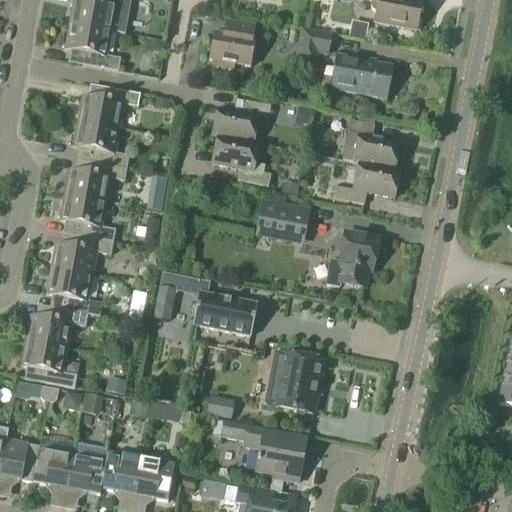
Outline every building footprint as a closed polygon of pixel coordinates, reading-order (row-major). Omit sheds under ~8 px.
[(129,14),(131,1),(127,0),(96,0),(96,7),(79,4),(73,3),(68,27),(111,35),(122,37),(127,14),(129,14)] [(172,0),(163,0),(162,6),(171,8),(172,0)] [(402,0),(376,0),(379,1),(374,26),(415,34),(421,6),(405,3),(402,0)] [(254,30),(229,25),(227,37),(224,39),(213,37),(208,64),(211,65),(209,74),(232,78),(234,69),(249,72),(254,44),(252,43),(254,30)] [(352,25),(349,40),(364,43),(367,29),(352,25)] [(86,57),(84,70),(118,76),(120,62),(106,60),(111,35),(68,27),(64,53),(70,54),(86,57)] [(327,58),(331,39),(321,38),(302,34),(296,65),(315,69),(317,57),(327,58)] [(338,61),(332,94),(386,105),(393,71),(338,61)] [(111,93),(108,105),(88,101),(82,100),(77,125),(120,133),(124,109),(138,111),(140,98),(111,93)] [(212,140),(216,141),(217,141),(252,148),(253,147),(258,120),(268,122),(270,110),(246,106),(244,117),(239,116),(217,112),(212,140)] [(314,114),(304,112),(301,128),(311,130),(314,114)] [(73,151),(79,152),(99,155),(97,167),(127,173),(129,160),(115,157),(120,133),(77,125),(73,151)] [(399,146),(372,141),(374,129),(350,125),(348,137),(343,164),(353,166),(353,167),(358,168),(358,167),(394,174),(394,173),(399,146)] [(212,168),(239,173),(237,185),(239,186),(268,191),(270,179),(263,177),(264,169),(254,167),(258,148),(253,147),(252,148),(217,141),(216,141),(212,168)] [(95,179),(74,175),(68,174),(64,199),(106,207),(110,183),(124,185),(127,173),(97,167),(95,179)] [(358,167),(358,168),(353,194),(334,191),(332,203),(364,209),(366,197),(394,202),(399,174),(394,173),(394,174),(358,167)] [(59,225),(65,226),(86,229),(83,241),(113,247),(115,234),(102,231),(106,207),(64,199),(59,225)] [(147,204),(145,213),(161,216),(163,207),(147,204)] [(262,206),(256,236),(300,244),(306,214),(262,206)] [(329,269),(326,290),(339,292),(339,288),(364,292),(367,276),(372,277),(377,245),(343,238),(337,271),(329,269)] [(81,253),(61,249),(55,248),(50,273),(93,281),(97,257),(111,259),(113,247),(83,241),(81,253)] [(52,300),(68,302),(66,314),(88,318),(88,319),(100,321),(102,308),(88,305),(93,281),(50,273),(45,298),(52,300)] [(152,323),(169,326),(175,294),(158,290),(152,323)] [(133,296),(127,324),(140,326),(146,298),(133,296)] [(199,297),(192,331),(249,342),(256,308),(199,297)] [(36,321),(30,320),(25,345),(67,353),(72,328),(86,331),(88,319),(88,318),(66,314),(58,312),(56,325),(36,321)] [(45,387),(74,393),(77,379),(63,376),(67,353),(25,345),(20,370),(27,371),(47,375),(45,387)] [(511,345),(499,408),(498,409),(511,411),(511,345)] [(267,386),(263,406),(266,410),(276,412),(313,419),(323,367),(286,360),(281,385),(271,383),(267,386)] [(48,407),(50,393),(42,391),(40,402),(43,406),(48,407)] [(50,393),(48,407),(51,407),(56,403),(58,394),(50,393)] [(83,400),(69,397),(67,407),(70,411),(80,413),(83,400)] [(97,401),(85,398),(82,412),(94,415),(97,401)] [(207,417),(229,422),(233,406),(211,401),(207,417)] [(182,415),(180,426),(183,429),(188,430),(191,416),(182,415)] [(83,419),(81,428),(90,429),(92,420),(83,419)] [(214,424),(212,438),(220,440),(222,426),(214,424)] [(219,442),(244,446),(243,451),(259,454),(257,465),(255,476),(272,479),(272,482),(283,485),(298,487),(302,465),(303,456),(289,453),(291,438),(247,430),(222,425),(222,426),(220,440),(219,442)] [(6,445),(8,433),(0,431),(0,479),(3,465),(6,445)] [(6,445),(3,465),(0,479),(0,481),(32,487),(36,465),(39,451),(6,445)] [(73,457),(39,451),(36,465),(32,487),(66,493),(71,465),(73,457)] [(73,455),(73,457),(71,465),(66,493),(99,499),(100,493),(105,465),(106,461),(73,455)] [(106,461),(105,465),(100,493),(134,500),(140,465),(141,463),(107,457),(106,461)] [(167,506),(174,469),(141,463),(140,465),(134,500),(167,506)] [(272,482),(270,493),(281,495),(283,485),(272,482)] [(236,507),(239,507),(247,509),(246,511),(292,511),(293,511),(265,506),(267,494),(239,489),(238,492),(236,507)] [(224,490),(222,504),(236,507),(238,492),(224,490)]
